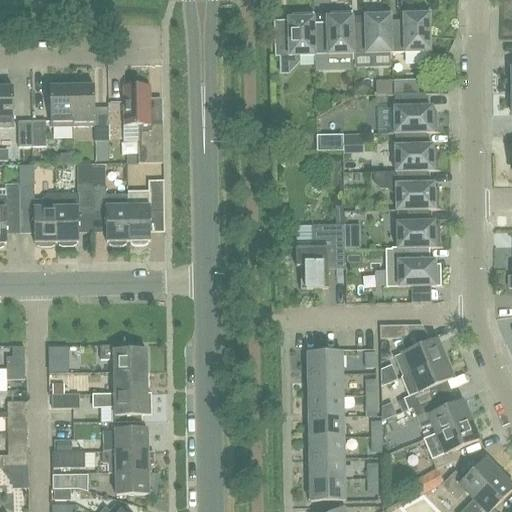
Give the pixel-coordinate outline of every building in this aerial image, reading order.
[(390,26),(391,54),(404,53),(404,54),(430,53),(428,11),(407,11),(407,16),(403,16),(403,23),(400,26),(390,26)] [(352,27),(353,56),(353,55),(365,54),(365,55),(391,54),(390,26),(390,12),(368,12),(368,17),(364,17),(364,24),(362,27),(352,27)] [(314,28),(314,57),(315,56),(327,56),(353,56),(352,27),(352,13),(330,14),(330,19),(326,19),(326,25),(323,28),(314,28)] [(314,57),(314,28),(313,14),(292,15),(292,20),(287,20),(289,58),(281,58),(282,75),(289,75),(300,63),(300,57),(314,57)] [(72,88),(72,128),(95,127),(94,87),(72,88)] [(163,164),(162,124),(150,124),(149,87),(123,87),(124,127),(137,127),(138,165),(163,164)] [(0,88),(0,128),(13,129),(13,89),(0,88)] [(72,128),(72,88),(49,88),(50,128),(72,128)] [(394,96),(394,109),(394,135),(395,135),(422,135),(437,134),(436,112),(431,113),(431,108),(425,109),(422,106),(421,95),(394,96)] [(32,123),(32,148),(46,148),(46,122),(32,123)] [(32,148),(32,123),(18,123),(18,149),(32,148)] [(94,143),(109,143),(108,131),(94,131),(94,143)] [(423,144),(422,135),(395,135),(395,148),(395,174),(396,174),(423,173),(438,173),(437,151),(432,151),(432,147),(426,147),(423,144)] [(316,153),(343,152),(342,136),(316,137),(316,153)] [(424,212),(437,211),(439,211),(438,189),(433,189),(433,185),(427,185),(424,182),(423,173),(396,174),(375,175),(375,185),(380,190),(388,190),(391,193),(396,193),(396,212),(397,212),(424,212)] [(148,243),(150,243),(150,212),(164,212),(163,182),(148,183),(148,193),(127,193),(127,196),(128,243),(130,243),(130,245),(134,248),(144,248),(148,245),(148,243)] [(5,187),(5,191),(0,190),(0,249),(4,247),(4,245),(6,245),(6,215),(20,215),(19,186),(5,187)] [(50,249),(54,247),(54,244),(56,244),(55,196),(46,196),(42,201),(33,201),(33,186),(19,186),(20,215),(34,215),(34,244),(36,244),(36,247),(40,249),(50,249)] [(56,244),(58,244),(58,247),(62,248),(72,248),(76,246),(76,244),(78,244),(78,214),(94,214),(93,202),(93,189),(93,186),(77,186),(77,195),(55,196),(56,244)] [(106,197),(106,189),(93,189),(93,202),(94,214),(105,214),(106,243),(108,243),(108,246),(112,248),(122,248),(126,245),(126,243),(128,243),(127,196),(106,197)] [(424,212),(397,212),(397,224),(396,224),(397,249),(391,249),(391,250),(425,250),(439,249),(439,228),(434,228),(434,224),(428,224),(424,221),(424,212)] [(343,268),(345,268),(344,226),(295,227),(296,268),(300,268),(300,291),(328,290),(328,267),(330,264),(343,264),(343,268)] [(425,250),(391,250),(385,251),(386,288),(381,288),(381,289),(440,288),(440,266),(435,266),(435,262),(428,262),(425,259),(425,250)] [(380,328),(380,340),(409,340),(409,327),(380,328)] [(406,364),(410,375),(444,361),(436,341),(396,357),(400,366),(406,364)] [(114,374),(146,374),(146,351),(114,352),(114,347),(100,347),(100,361),(113,361),(114,374)] [(24,349),(12,349),(12,359),(6,359),(6,371),(24,371),(24,349)] [(307,377),(342,376),(342,354),(307,355),(307,377)] [(375,354),(365,354),(365,369),(375,369),(375,354)] [(404,401),(408,411),(434,401),(431,401),(427,391),(452,380),(444,361),(410,375),(401,379),(409,399),(404,401)] [(24,371),(6,371),(6,381),(24,381),(24,371)] [(100,395),(100,396),(147,395),(146,374),(114,374),(114,395),(100,395)] [(307,398),(343,397),(342,376),(307,377),(307,398)] [(365,385),(366,397),(376,397),(375,385),(365,385)] [(100,409),(114,409),(114,424),(138,424),(138,417),(151,417),(151,395),(147,395),(100,396),(100,409)] [(52,410),(73,410),(79,410),(79,396),(52,396),(52,410)] [(308,419),(343,418),(343,397),(307,398),(308,419)] [(376,397),(366,397),(366,409),(376,409),(376,397)] [(436,436),(470,422),(462,402),(438,412),(434,401),(408,411),(408,413),(412,411),(420,430),(431,425),(436,436)] [(7,404),(7,414),(25,414),(25,404),(7,404)] [(25,414),(7,414),(7,425),(25,424),(25,414)] [(343,418),(308,419),(308,440),(344,439),(343,418)] [(478,441),(470,422),(436,436),(423,442),(435,471),(455,463),(451,453),(478,441)] [(371,427),(371,439),(381,438),(381,426),(371,427)] [(102,454),(148,453),(147,431),(114,432),(115,453),(102,453),(102,454)] [(381,438),(371,439),(371,451),(381,451),(381,438)] [(344,439),(308,440),(309,461),(344,460),(344,439)] [(74,444),(59,444),(59,453),(74,452),(74,444)] [(7,447),(8,457),(26,457),(25,447),(7,447)] [(115,475),(148,474),(148,467),(152,467),(152,455),(148,455),(148,453),(102,454),(102,465),(108,465),(108,475),(115,475)] [(56,471),(87,471),(87,455),(56,455),(56,471)] [(8,457),(0,457),(0,470),(2,469),(26,469),(26,457),(8,457)] [(344,460),(309,461),(309,482),(344,481),(344,460)] [(473,501),(499,475),(485,460),(463,481),(455,473),(441,487),(456,502),(465,493),(473,501)] [(367,469),(367,481),(377,481),(377,469),(367,469)] [(148,474),(115,475),(116,497),(148,496),(148,474)] [(461,511),(493,511),(492,511),(511,491),(511,487),(499,475),(473,501),(461,511)] [(78,491),(87,492),(87,477),(52,477),(53,491),(78,491)] [(344,481),(309,482),(309,503),(345,503),(344,481)] [(377,481),(367,481),(367,493),(377,493),(377,481)]
